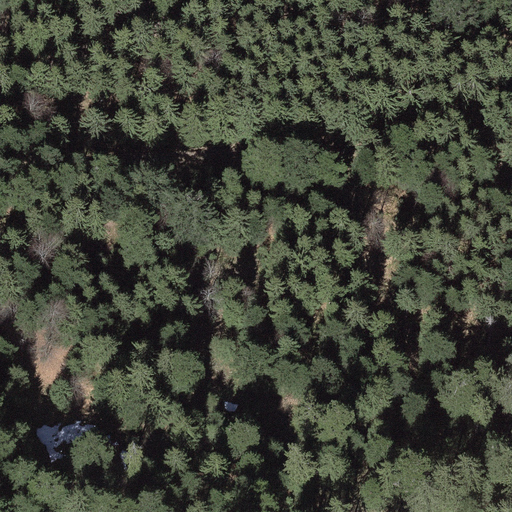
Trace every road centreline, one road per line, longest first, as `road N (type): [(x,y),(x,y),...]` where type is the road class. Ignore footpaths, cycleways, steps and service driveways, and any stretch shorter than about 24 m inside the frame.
road 1 (track): [(0,175),(284,153),(511,103)]
road 2 (track): [(0,81),(232,0)]
